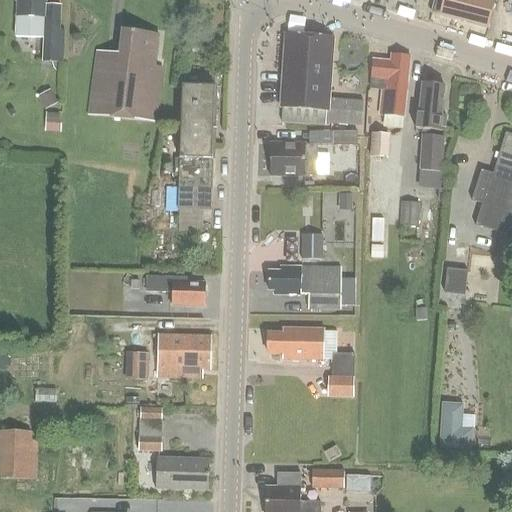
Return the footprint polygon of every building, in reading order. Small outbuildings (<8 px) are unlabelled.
[(16,38),(44,39),(43,63),(64,63),(64,62),(63,62),(64,32),(60,31),(61,7),(46,6),(46,0),(16,0),(16,18),(16,38)] [(435,0),(431,15),(488,30),(495,0),(435,0)] [(159,36),(122,31),(120,55),(98,52),(91,115),(156,122),(162,68),(155,68),(159,36)] [(329,101),(333,39),(285,35),(280,110),(282,110),(281,124),(324,127),(324,124),(361,127),(363,103),(329,101)] [(402,131),(410,58),(391,56),(391,63),(385,63),(379,117),(385,117),(383,129),(402,131)] [(415,130),(444,133),(446,117),(441,117),(444,87),(422,85),(419,115),(417,114),(415,130)] [(182,86),(178,212),(211,213),(215,87),(182,86)] [(58,105),(50,91),(37,98),(45,112),(58,105)] [(59,114),(46,114),(46,125),(59,125),(59,114)] [(61,125),(59,125),(46,125),(45,132),(60,133),(61,125)] [(332,147),(356,148),(356,133),(332,133),(332,147)] [(511,136),(505,134),(492,175),(481,172),(471,202),(482,205),(475,227),(507,237),(511,221),(511,136)] [(370,159),(387,160),(389,136),(371,135),(370,159)] [(440,174),(444,138),(423,136),(419,171),(440,174)] [(305,145),(270,145),(270,178),(305,178),(305,177),(317,177),(317,146),(305,146),(305,145)] [(339,195),(339,211),(352,211),(352,195),(339,195)] [(417,229),(419,205),(401,204),(400,228),(417,229)] [(382,243),(383,221),(372,220),(371,243),(382,243)] [(323,237),(301,237),(301,259),(323,259),(323,237)] [(371,247),(371,260),(383,260),(383,247),(371,247)] [(308,297),(308,311),(340,311),(341,269),(281,269),(281,273),(269,273),(268,291),(278,292),(278,296),(308,297)] [(468,272),(447,270),(444,294),(465,296),(468,272)] [(143,289),(172,291),(171,307),(205,308),(205,285),(191,284),(191,279),(173,279),(173,276),(144,275),(143,289)] [(426,309),(415,311),(416,321),(427,320),(426,309)] [(334,355),(334,333),(324,333),(324,331),(282,331),(282,336),(268,336),(267,355),(287,355),(287,361),(333,362),(332,379),(329,379),(328,399),(354,400),(355,355),(334,355)] [(203,372),(210,372),(210,338),(158,336),(156,378),(202,380),(203,372)] [(125,355),(126,371),(136,371),(137,382),(147,382),(147,355),(125,355)] [(56,404),(56,391),(35,391),(35,403),(56,404)] [(442,404),(440,449),(471,450),(472,431),(460,431),(462,405),(442,404)] [(162,408),(140,408),(140,419),(162,420),(162,408)] [(161,438),(162,420),(140,419),(139,438),(161,438)] [(0,479),(37,481),(39,441),(32,441),(32,433),(0,432),(0,479)] [(161,452),(161,438),(139,438),(139,452),(161,452)] [(335,448),(324,454),(329,462),(340,457),(335,448)] [(156,490),(208,492),(209,461),(157,459),(156,490)] [(312,490),(343,490),(344,473),(312,473),(312,490)] [(301,475),(277,475),(277,489),(266,489),(265,511),(320,511),(321,504),(300,503),(301,475)]
